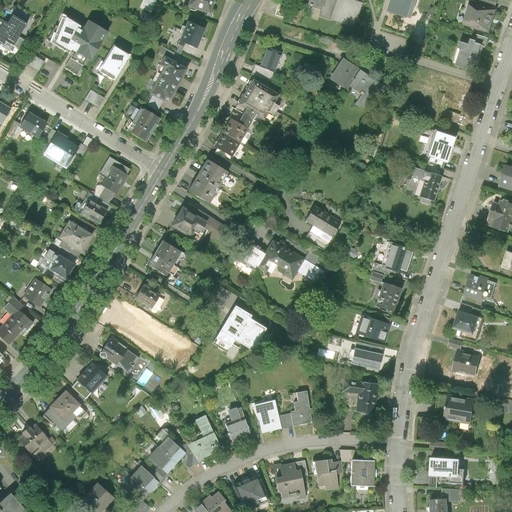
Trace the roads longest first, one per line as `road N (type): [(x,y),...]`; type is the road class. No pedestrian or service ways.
road 1 (residential): [(481,140),(412,357),(399,440)]
road 2 (primary): [(0,400),(78,315),(162,171)]
road 3 (residential): [(399,440),(287,442),(213,472),(166,511)]
road 4 (primary): [(162,171),(248,0)]
road 5 (residential): [(0,74),(162,171)]
